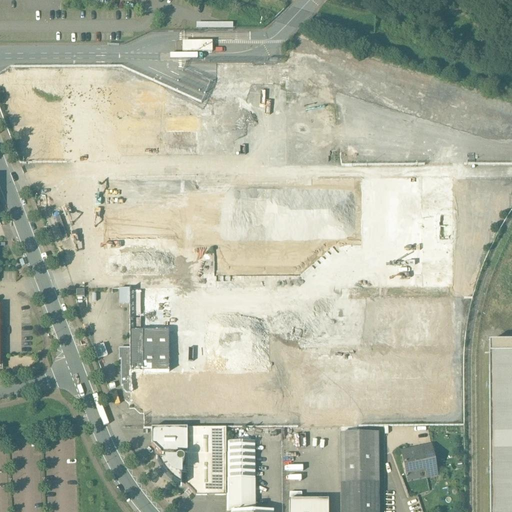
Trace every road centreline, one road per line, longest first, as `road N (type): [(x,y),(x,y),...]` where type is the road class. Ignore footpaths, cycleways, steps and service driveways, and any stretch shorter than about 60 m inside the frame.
road 1 (unknown): [(269,239),(269,166),(258,131),(146,73)]
road 2 (residential): [(76,370),(0,168)]
road 3 (residential): [(148,511),(110,455),(76,370)]
